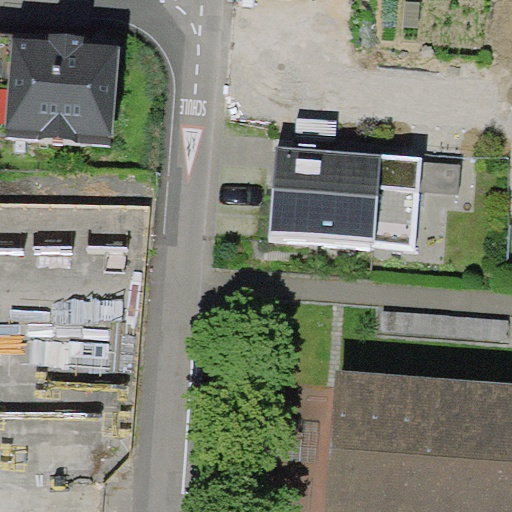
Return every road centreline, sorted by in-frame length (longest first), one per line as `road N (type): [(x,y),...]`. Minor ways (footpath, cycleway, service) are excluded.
road 1 (residential): [(197,13),(144,511)]
road 2 (residential): [(0,4),(197,13)]
